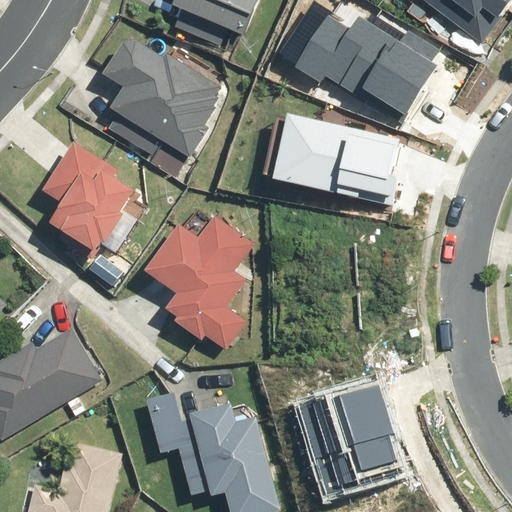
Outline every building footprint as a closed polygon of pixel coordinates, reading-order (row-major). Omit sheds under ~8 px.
[(181,0),(178,9),(246,38),(262,0),(181,0)] [(511,0),(444,0),(441,5),(486,38),(511,2),(511,0)] [(332,5),(296,61),(322,77),(328,68),(405,117),(439,62),(433,58),(441,45),(411,26),(405,35),(361,8),(354,19),(332,5)] [(127,90),(114,111),(191,159),(210,128),(208,127),(214,117),(212,116),(217,108),(215,107),(220,99),(217,97),(222,88),(169,55),(166,60),(139,44),(126,46),(107,78),(127,90)] [(292,113),(279,180),(397,203),(403,174),(396,173),(404,135),(292,113)] [(67,207),(54,228),(99,256),(106,246),(109,248),(128,218),(124,216),(138,194),(116,180),(122,172),(77,144),(46,194),(67,207)] [(181,226),(147,273),(180,297),(169,312),(181,320),(178,325),(205,344),(208,340),(229,355),(251,324),(229,309),(248,283),(236,274),(257,244),(218,217),(201,240),(181,226)] [(0,314),(8,306),(0,298),(0,314)] [(0,436),(4,442),(104,383),(72,330),(39,350),(35,343),(0,363),(0,436)] [(283,511),(257,419),(238,424),(233,405),(193,416),(195,421),(184,424),(176,394),(147,402),(162,457),(181,452),(194,498),(212,493),(214,500),(228,496),(232,511),(283,511)] [(110,511),(123,454),(77,444),(72,465),(68,464),(61,492),(36,486),(30,511),(110,511)]
